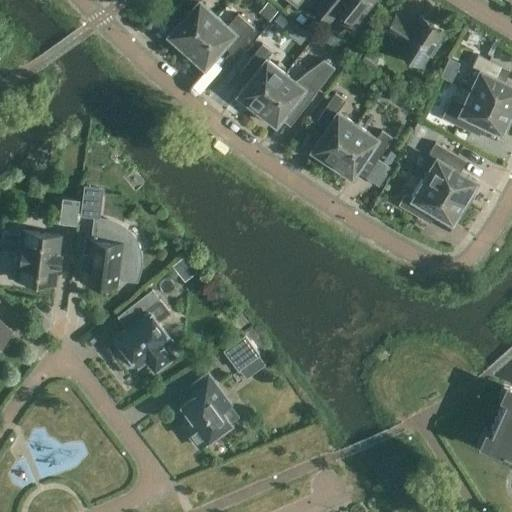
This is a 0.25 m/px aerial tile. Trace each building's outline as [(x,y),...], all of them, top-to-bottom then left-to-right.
[(174,45),(182,54),(216,16),(199,1),(199,0),(182,0),(178,5),(187,13),(168,35),(177,42),(174,45)] [(314,0),(311,5),(330,21),(338,10),(355,23),(374,0),(314,0)] [(227,26),(216,16),(182,54),(193,61),(195,59),(204,67),(223,45),(231,53),(254,29),(237,14),(227,26)] [(396,14),(384,32),(386,33),(387,31),(401,39),(395,49),(420,65),(427,54),(431,56),(439,43),(436,41),(443,31),(417,14),(411,24),(396,14)] [(245,104),(253,113),(285,73),(266,59),(271,52),(262,44),(245,65),(255,72),(237,95),(247,102),(245,104)] [(479,70),(469,91),(511,111),(511,85),(495,77),(501,66),(477,55),(471,66),(479,70)] [(295,81),(285,73),(253,113),(264,119),(266,117),(275,124),(293,102),(302,109),(334,68),(323,60),(295,81)] [(509,124),(511,118),(511,111),(469,91),(463,104),(451,98),(441,118),(470,131),(475,121),(501,133),(506,122),(509,124)] [(335,93),(317,120),(327,126),(311,150),(321,156),(319,159),(328,167),(357,125),(337,112),(345,100),(335,93)] [(376,138),(357,125),(328,167),(340,173),(341,170),(351,177),(367,153),(377,160),(392,138),(381,131),(376,138)] [(436,158),(424,178),(468,204),(473,193),(470,191),(476,181),(451,167),(457,156),(435,143),(428,153),(436,158)] [(460,214),(468,204),(424,178),(412,199),(404,194),(398,205),(421,218),(427,208),(451,222),(457,212),(460,214)] [(84,189),(81,214),(98,217),(101,191),(84,189)] [(78,201),(62,199),(59,223),(75,225),(78,201)] [(492,240),(503,246),(511,229),(511,211),(509,209),(492,240)] [(116,276),(134,278),(135,274),(136,270),(137,266),(137,262),(137,258),(137,254),(136,251),(135,247),(134,244),(132,241),(130,238),(128,235),(126,233),(123,231),(121,228),(118,227),(115,225),(111,224),(108,223),(105,222),(96,221),(94,239),(88,239),(83,281),(94,282),(93,286),(104,287),(104,283),(115,285),(116,276)] [(15,280),(22,280),(23,284),(34,285),(37,282),(55,285),(61,235),(22,230),(15,280)] [(134,323),(115,337),(137,366),(146,360),(155,371),(173,357),(164,345),(171,340),(156,321),(168,312),(152,290),(125,311),(134,323)] [(0,343),(10,332),(0,322),(0,343)] [(223,351),(238,370),(258,354),(244,335),(223,351)] [(194,422),(185,429),(198,447),(204,442),(207,446),(217,438),(215,434),(230,423),(220,411),(229,404),(207,374),(190,386),(197,395),(182,406),(194,422)] [(511,395),(509,402),(504,400),(490,431),(495,434),(489,446),(511,456),(511,395)]
